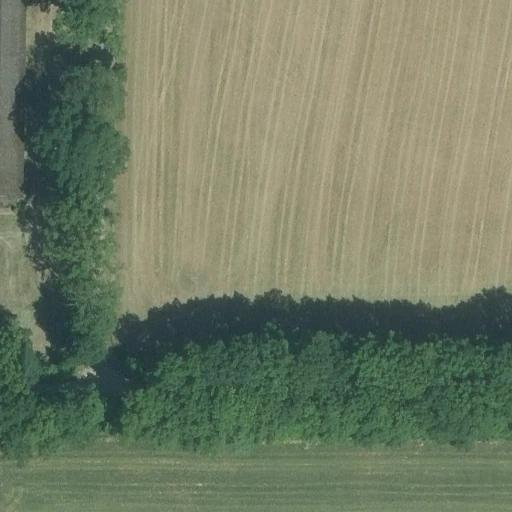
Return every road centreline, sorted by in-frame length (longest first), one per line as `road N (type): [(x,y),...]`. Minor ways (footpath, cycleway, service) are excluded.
road 1 (track): [(98,389),(511,382)]
road 2 (unclassified): [(108,0),(98,389)]
